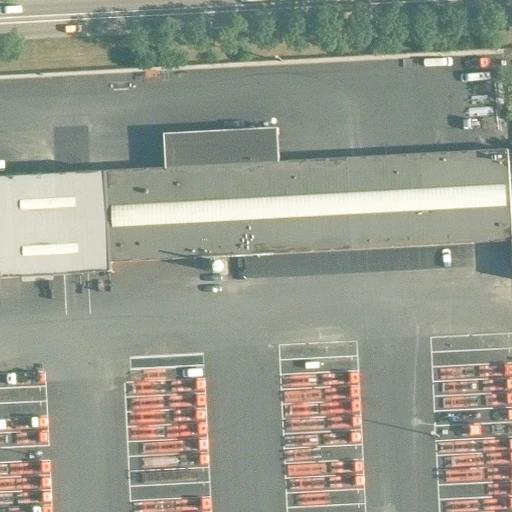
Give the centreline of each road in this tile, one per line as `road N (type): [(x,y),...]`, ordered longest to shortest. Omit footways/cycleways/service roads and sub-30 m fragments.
road 1 (unknown): [(0,116),(468,93)]
road 2 (secondary): [(0,22),(431,0)]
